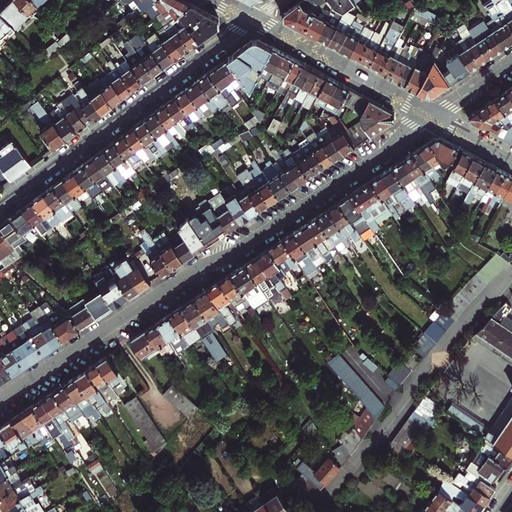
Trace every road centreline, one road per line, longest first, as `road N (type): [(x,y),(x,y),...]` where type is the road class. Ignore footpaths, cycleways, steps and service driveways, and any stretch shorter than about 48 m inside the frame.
road 1 (residential): [(431,116),(0,401)]
road 2 (residential): [(253,19),(0,207)]
road 3 (tertiary): [(431,116),(253,19)]
